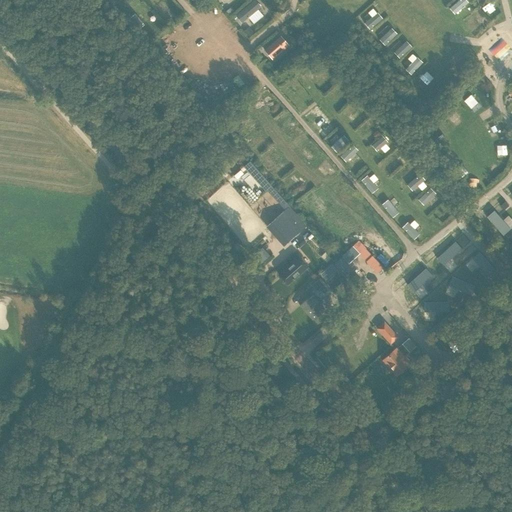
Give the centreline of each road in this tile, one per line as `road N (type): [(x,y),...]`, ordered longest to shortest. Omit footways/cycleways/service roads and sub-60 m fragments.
road 1 (tertiary): [(302,359),(0,10)]
road 2 (track): [(143,206),(0,477)]
road 3 (unclassified): [(380,290),(511,177)]
